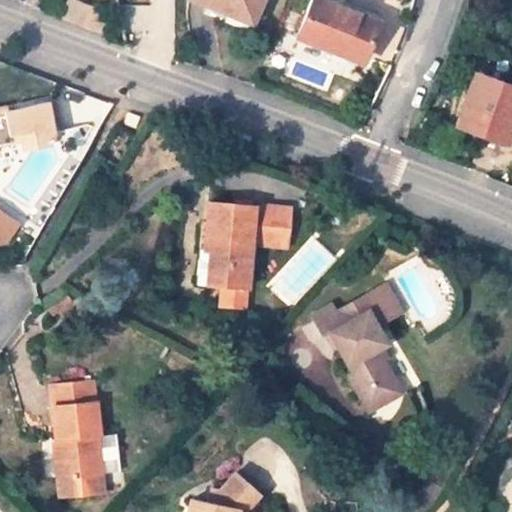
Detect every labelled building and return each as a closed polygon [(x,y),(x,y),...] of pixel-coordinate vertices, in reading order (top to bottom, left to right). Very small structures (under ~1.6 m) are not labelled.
[(259,0),(198,0),(251,21),(259,0)] [(310,0),(296,35),(335,50),(336,46),(363,56),(377,20),(324,0),(310,0)] [(361,61),(363,56),(336,46),(335,50),(361,61)] [(486,77),(511,85),(511,76),(489,69),(486,77)] [(455,124),(506,142),(511,124),(511,85),(486,77),(473,72),(455,124)] [(0,143),(13,141),(53,133),(48,99),(5,105),(6,111),(0,112),(0,143)] [(135,124),(139,114),(129,110),(125,121),(135,124)] [(49,147),(55,146),(53,133),(13,141),(16,154),(22,152),(30,151),(49,147)] [(208,205),(205,248),(210,248),(208,283),(217,284),(215,304),(243,306),(246,287),(254,204),(208,200),(208,205)] [(261,207),(258,243),(286,245),(289,209),(261,207)] [(0,248),(19,222),(0,209),(0,248)] [(208,283),(210,248),(205,248),(199,248),(197,282),(208,283)] [(353,319),(370,309),(378,324),(387,318),(372,290),(345,305),(353,319)] [(370,309),(353,319),(345,305),(338,310),(344,322),(331,329),(354,370),(350,372),(370,408),(402,390),(384,357),(382,355),(380,356),(376,347),(383,344),(387,341),(378,324),(370,309)] [(389,355),(383,344),(376,347),(380,356),(382,355),(384,357),(389,355)] [(52,406),(52,404),(57,439),(62,439),(66,476),(60,476),(58,476),(60,495),(104,489),(101,463),(119,461),(115,432),(100,434),(96,400),(52,406)] [(66,476),(62,439),(57,439),(54,440),(60,476),(66,476)] [(190,495),(186,511),(236,511),(237,506),(246,507),(247,501),(258,490),(236,469),(219,486),(212,485),(209,498),(190,495)]
